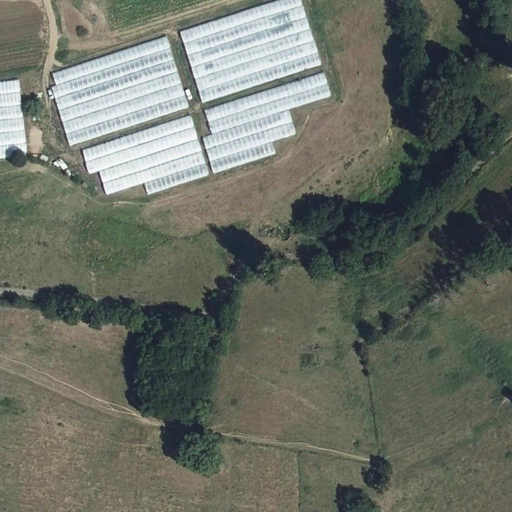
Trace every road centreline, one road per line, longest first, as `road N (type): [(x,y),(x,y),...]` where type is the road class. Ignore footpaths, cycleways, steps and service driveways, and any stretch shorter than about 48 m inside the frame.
road 1 (track): [(245,264),(328,262),(372,251),(439,205),(511,137)]
road 2 (unclassified): [(0,293),(204,318),(245,264)]
